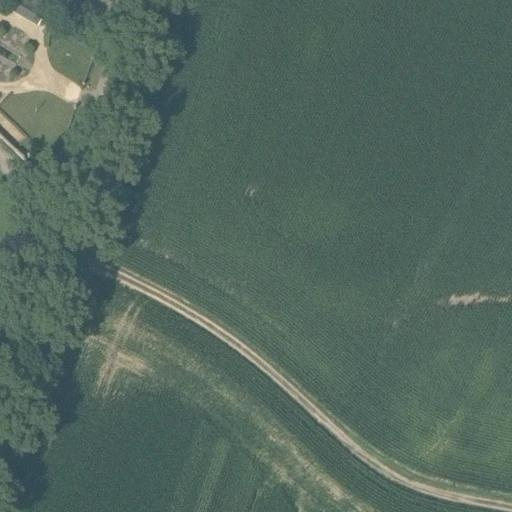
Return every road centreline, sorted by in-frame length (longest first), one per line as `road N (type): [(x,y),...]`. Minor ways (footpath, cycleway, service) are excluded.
road 1 (track): [(51,240),(203,322),(396,492),(501,511)]
road 2 (unclassified): [(0,386),(135,0)]
